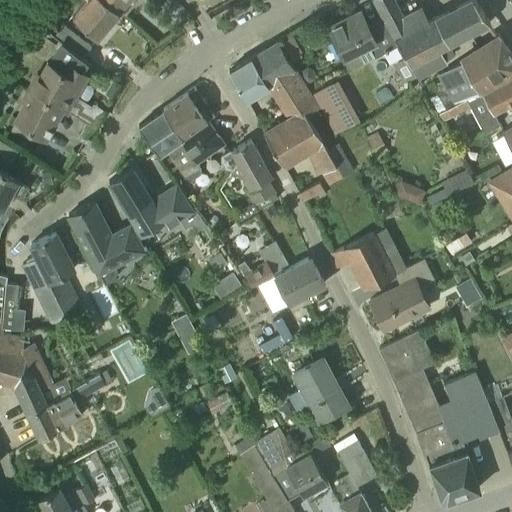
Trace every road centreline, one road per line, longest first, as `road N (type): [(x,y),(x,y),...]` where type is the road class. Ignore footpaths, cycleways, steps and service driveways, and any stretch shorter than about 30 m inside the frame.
road 1 (residential): [(429,511),(333,278),(265,144),(208,55)]
road 2 (residential): [(14,238),(62,201),(152,91),(208,55)]
road 3 (residential): [(208,55),(317,0)]
